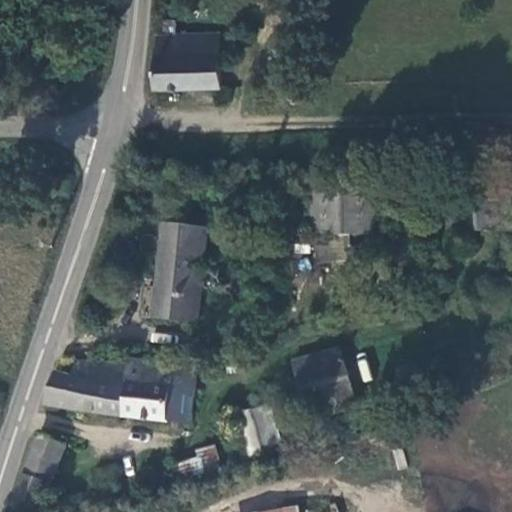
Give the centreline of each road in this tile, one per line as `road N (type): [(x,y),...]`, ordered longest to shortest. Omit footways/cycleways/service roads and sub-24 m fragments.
road 1 (track): [(511,130),(120,128)]
road 2 (secondary): [(120,128),(0,481)]
road 3 (secondary): [(138,0),(120,128)]
road 4 (unclassified): [(120,128),(0,131)]
